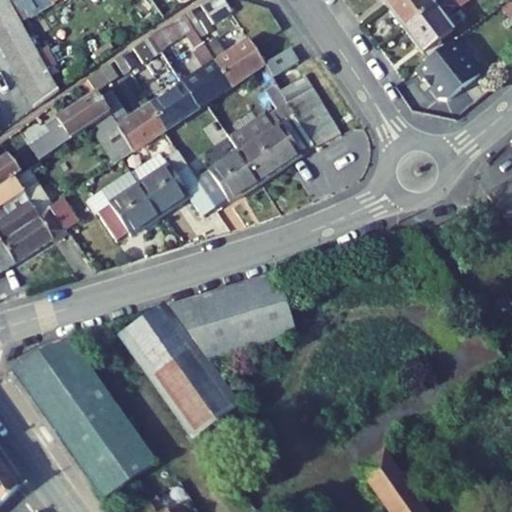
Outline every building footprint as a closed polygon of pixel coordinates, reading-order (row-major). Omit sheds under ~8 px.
[(64,88),(26,17),(16,0),(0,0),(0,32),(40,105),(64,88)] [(16,0),(26,17),(57,0),(16,0)] [(236,10),(229,0),(208,0),(206,2),(218,22),(236,10)] [(409,34),(441,11),(432,0),(398,0),(390,6),(409,34)] [(456,0),(441,11),(409,34),(426,57),(458,34),(447,20),(464,8),(465,9),(478,0),(456,0)] [(193,10),(188,13),(203,35),(210,30),(203,19),(201,21),(193,10)] [(181,18),(188,29),(196,41),(203,35),(188,13),(181,18)] [(174,22),(182,34),(188,29),(181,18),(174,22)] [(156,33),(165,45),(182,34),(174,22),(156,33)] [(156,33),(139,45),(149,60),(167,48),(165,45),(156,33)] [(235,83),(268,61),(253,37),(228,54),(218,41),(210,46),(235,83)] [(482,74),(457,39),(419,67),(440,97),(448,99),(482,74)] [(276,74),(300,60),(291,45),(268,61),(276,74)] [(235,83),(210,46),(200,53),(210,67),(188,81),(203,104),(209,100),(235,83)] [(124,55),(133,69),(140,64),(132,50),(124,55)] [(124,55),(118,60),(128,73),(133,69),(124,55)] [(319,143),(343,130),(300,60),(276,74),(279,78),(319,143)] [(94,77),(101,89),(119,76),(111,64),(94,77)] [(263,180),(319,143),(279,78),(269,85),(279,102),(232,134),(233,135),(242,149),(263,180)] [(171,126),(203,104),(188,81),(156,102),(171,126)] [(36,147),(44,160),(95,125),(116,111),(113,106),(102,90),(51,126),(55,132),(36,147)] [(140,146),(168,127),(171,126),(156,102),(134,117),(122,100),(113,106),(116,111),(140,146)] [(140,146),(116,111),(95,125),(119,161),(128,155),(140,146)] [(36,147),(55,132),(51,126),(31,140),(36,147)] [(233,135),(192,163),(201,176),(242,149),(233,135)] [(142,177),(164,209),(192,190),(207,213),(220,205),(201,176),(192,163),(179,143),(167,151),(163,145),(134,165),(142,177)] [(242,149),(201,176),(220,205),(232,197),(235,199),(263,180),(242,149)] [(0,206),(6,203),(0,191),(0,190),(21,176),(29,170),(15,151),(0,159),(0,206)] [(57,237),(72,228),(56,203),(48,188),(53,184),(39,163),(29,170),(21,176),(36,199),(0,221),(0,225),(22,259),(57,237)] [(142,177),(134,165),(93,194),(101,205),(142,177)] [(0,272),(22,259),(0,225),(0,221),(36,199),(21,176),(0,190),(0,191),(6,203),(0,206),(0,272)] [(164,209),(142,177),(101,205),(122,238),(164,209)] [(511,181),(489,197),(495,205),(511,231),(511,181)] [(509,238),(511,235),(511,231),(495,205),(490,208),(509,238)] [(72,228),(57,237),(60,242),(75,233),(72,228)] [(456,287),(417,233),(393,239),(436,301),(456,287)] [(172,301),(212,357),(300,330),(281,268),(172,301)] [(456,287),(436,301),(443,312),(463,298),(456,287)] [(212,357),(172,301),(141,325),(211,426),(245,402),(212,357)] [(13,369),(105,498),(159,459),(73,336),(49,344),(13,369)] [(437,511),(390,449),(366,465),(400,511),(437,511)] [(0,505),(18,489),(0,463),(0,505)] [(148,496),(124,511),(188,511),(176,495),(157,508),(148,496)]
